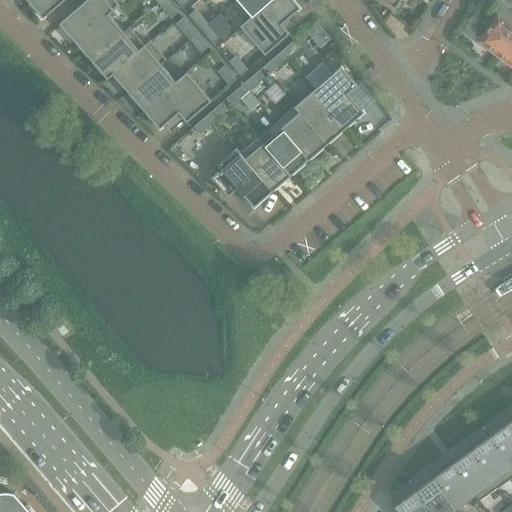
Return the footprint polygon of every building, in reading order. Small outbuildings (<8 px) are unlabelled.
[(44,19),(65,0),(27,0),(44,19)] [(76,43),(115,10),(120,6),(114,0),(87,0),(60,24),(76,43)] [(176,10),(167,0),(163,0),(158,4),(168,16),(176,10)] [(251,17),(271,0),(237,0),(251,17)] [(282,25),(301,9),(293,0),(271,0),(251,17),(240,26),(265,55),(290,34),(282,25)] [(402,0),(381,0),(395,10),(402,0)] [(497,56),(511,35),(511,7),(501,0),(498,0),(480,24),(488,30),(479,42),(497,56)] [(91,60),(129,27),(115,10),(76,43),(91,60)] [(208,24),(199,13),(191,19),(201,30),(208,24)] [(210,41),(225,29),(215,18),(208,24),(201,30),(210,41)] [(196,33),(186,21),(178,28),(188,39),(196,33)] [(107,79),(145,46),(129,27),(91,60),(107,79)] [(206,45),(196,33),(188,39),(198,51),(206,45)] [(511,35),(497,56),(511,66),(511,35)] [(129,93),(161,65),(167,61),(150,41),(145,46),(107,79),(108,80),(113,75),(129,93)] [(287,60),(297,51),(291,43),(280,52),(287,60)] [(274,71),(287,60),(280,52),(268,63),(274,71)] [(248,70),(238,59),(231,65),(241,76),(248,70)] [(144,110),(176,82),(161,65),(129,93),(144,110)] [(365,113),(348,94),(358,86),(341,67),(313,92),(345,130),(365,113)] [(236,80),(227,69),(220,75),(229,87),(236,80)] [(212,102),(203,92),(187,73),(176,82),(144,110),(160,130),(179,113),(187,123),(212,102)] [(250,91),(262,81),(256,74),(243,84),(250,91)] [(238,102),(250,91),(243,84),(232,94),(238,102)] [(345,130),(313,92),(295,107),(327,145),(345,130)] [(214,122),(224,113),(218,106),(208,115),(214,122)] [(327,145),(295,107),(276,123),(309,161),(327,145)] [(203,132),(214,122),(208,115),(196,125),(203,132)] [(309,161),(276,123),(258,139),(263,144),(291,177),(309,161)] [(291,177),(263,144),(246,159),(273,191),(291,177)] [(273,191),(246,159),(237,148),(217,165),(222,170),(212,178),(229,197),(238,189),(254,208),(273,191)] [(511,430),(507,425),(489,438),(511,469),(511,430)] [(511,477),(511,469),(489,438),(471,451),(497,488),(511,477)] [(497,488),(471,451),(452,465),(474,496),(473,496),(478,502),(479,501),(497,488)] [(474,496),(452,465),(434,478),(456,509),(457,509),(473,496),(474,496)] [(456,509),(434,478),(415,492),(430,511),(458,511),(457,509),(456,509)] [(430,511),(415,492),(396,506),(400,511),(430,511)] [(0,511),(33,511),(27,504),(25,506),(15,494),(12,493),(6,493),(0,494),(0,511)]
